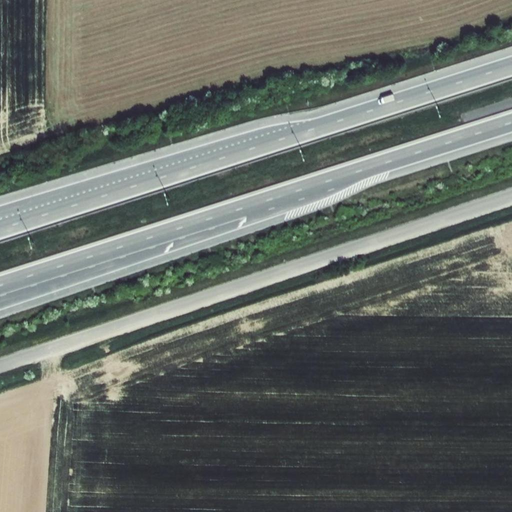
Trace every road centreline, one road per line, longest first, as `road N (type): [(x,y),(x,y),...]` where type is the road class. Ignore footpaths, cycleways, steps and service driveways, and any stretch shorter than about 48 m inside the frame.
road 1 (motorway): [(0,286),(511,122)]
road 2 (motorway): [(511,66),(0,225)]
